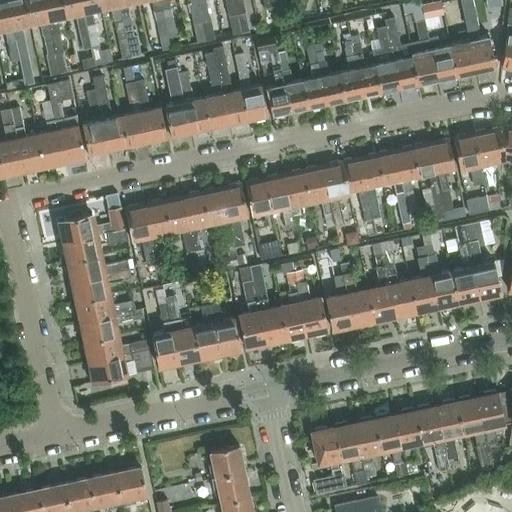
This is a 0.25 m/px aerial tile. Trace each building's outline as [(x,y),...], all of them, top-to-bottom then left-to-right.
[(0,0),(0,31),(4,30),(11,63),(19,61),(20,60),(6,0),(1,0),(0,0)] [(6,0),(20,60),(19,61),(23,78),(24,77),(26,84),(33,82),(29,64),(25,65),(24,59),(27,58),(20,27),(30,25),(24,0),(6,0)] [(24,0),(30,25),(40,23),(47,54),(44,54),(49,75),(59,72),(43,0),(24,0)] [(55,19),(66,17),(61,0),(43,0),(59,72),(70,70),(69,64),(65,65),(55,19)] [(75,15),(82,46),(90,44),(91,44),(80,0),(61,0),(66,17),(75,15)] [(80,0),(91,44),(99,43),(92,11),(101,9),(98,0),(80,0)] [(126,37),(117,0),(98,0),(101,9),(110,7),(117,39),(118,39),(126,37)] [(117,0),(126,37),(133,35),(127,4),(137,2),(136,0),(117,0)] [(144,0),(150,0),(161,49),(170,48),(169,45),(159,0),(140,0),(141,1),(144,0)] [(159,0),(169,45),(168,38),(176,36),(168,0),(159,0)] [(187,0),(196,42),(205,40),(196,0),(187,0)] [(196,0),(205,40),(214,38),(205,0),(196,0)] [(224,0),(228,15),(236,13),(233,0),(224,0)] [(241,0),(233,0),(236,13),(244,11),(241,0)] [(495,67),(493,57),(492,50),(500,48),(503,20),(491,21),(493,35),(489,36),(488,35),(477,37),(475,27),(478,27),(472,0),(459,0),(463,17),(475,71),(480,70),(481,72),(495,69),(495,67)] [(440,1),(420,5),(424,18),(438,16),(443,15),(440,2),(440,1)] [(410,2),(401,3),(403,13),(412,11),(410,2)] [(244,11),(236,13),(240,33),(248,31),(244,11)] [(236,13),(228,15),(232,34),(240,33),(236,13)] [(295,25),(293,13),(274,17),(276,29),(295,25)] [(385,24),(384,24),(398,87),(406,86),(407,87),(414,86),(415,84),(417,83),(408,42),(400,44),(394,16),(384,18),(385,24)] [(458,41),(449,43),(457,77),(471,74),(471,72),(475,71),(463,17),(454,19),(458,41)] [(414,21),(415,26),(418,40),(408,42),(417,83),(418,83),(418,85),(433,82),(432,80),(437,79),(425,24),(426,24),(424,18),(414,21)] [(348,68),(338,70),(344,99),(346,99),(348,100),(355,99),(356,97),(362,95),(349,36),(346,20),(339,21),(344,46),(343,46),(345,56),(348,68)] [(449,43),(440,45),(435,22),(426,24),(425,24),(437,79),(442,78),(442,80),(457,77),(449,43)] [(371,50),(374,62),(380,91),(383,91),(384,92),(391,91),(392,89),(398,87),(384,24),(378,26),(383,48),(371,50)] [(511,25),(506,25),(502,56),(501,65),(506,66),(506,68),(511,68),(511,25)] [(130,57),(141,54),(137,34),(133,35),(126,37),(130,57)] [(356,34),(349,36),(362,95),(369,94),(371,95),(378,94),(379,92),(380,91),(374,62),(364,64),(362,52),(360,53),(356,34)] [(265,85),(269,105),(271,115),(274,114),(276,116),(282,114),(283,112),(290,111),(277,51),(273,35),(255,40),(260,64),(271,61),(274,72),(272,72),(275,83),(265,85)] [(126,37),(118,39),(122,58),(130,57),(126,37)] [(320,42),(313,44),(326,103),(333,101),(335,103),(342,102),(342,99),(344,99),(338,70),(328,72),(325,60),(324,61),(320,42)] [(91,44),(90,44),(92,54),(95,64),(112,61),(109,48),(100,50),(99,43),(91,44)] [(319,104),(326,103),(313,44),(306,45),(310,64),(308,64),(311,76),(301,78),(308,107),(310,106),(312,108),(319,107),(319,104)] [(241,87),(231,89),(221,46),(202,50),(211,48),(212,48),(229,124),(233,123),(234,125),(248,122),(248,120),(241,87)] [(212,48),(211,48),(202,50),(211,93),(202,95),(210,130),(224,127),(224,125),(229,124),(212,48)] [(284,50),(277,51),(290,111),(297,109),(299,111),(305,109),(306,107),(308,107),(301,78),(291,80),(289,69),(288,69),(284,50)] [(267,116),(268,115),(260,83),(251,85),(243,51),(233,53),(241,87),(248,120),(252,119),(253,121),(268,117),(267,116)] [(84,58),(80,59),(82,67),(94,65),(93,58),(92,56),(84,58)] [(131,65),(122,67),(125,80),(134,78),(131,65)] [(174,102),(163,104),(170,136),(171,136),(171,138),(186,135),(186,133),(190,132),(177,72),(176,68),(167,70),(174,102)] [(186,70),(177,72),(190,132),(195,131),(196,133),(210,130),(202,95),(192,97),(186,70)] [(128,147),(121,113),(111,115),(103,74),(91,76),(94,88),(95,88),(108,150),(113,149),(113,151),(128,147)] [(24,77),(23,78),(4,82),(5,88),(26,84),(24,77)] [(167,137),(165,127),(160,105),(149,107),(142,78),(134,80),(147,141),(151,140),(152,142),(167,139),(166,137),(167,137)] [(147,141),(134,80),(124,82),(130,111),(121,113),(128,147),(142,144),(142,142),(147,141)] [(85,157),(82,147),(75,113),(64,116),(60,97),(62,97),(58,81),(46,84),(49,99),(50,99),(63,159),(68,158),(68,160),(85,157)] [(81,122),(86,144),(88,154),(89,156),(103,153),(103,151),(108,150),(95,88),(94,88),(85,90),(91,119),(81,122)] [(47,129),(36,131),(43,166),(59,162),(58,160),(63,159),(50,99),(49,99),(41,101),(47,129)] [(19,106),(9,108),(22,168),(27,167),(27,169),(43,166),(36,131),(25,133),(19,106)] [(0,116),(5,137),(0,138),(0,163),(3,175),(18,171),(18,169),(22,168),(9,108),(0,109),(0,116)] [(479,164),(497,160),(497,159),(498,160),(498,157),(497,157),(501,124),(491,127),(491,129),(487,130),(486,128),(472,131),(472,133),(479,164)] [(497,159),(497,160),(505,159),(508,159),(506,169),(511,169),(511,125),(504,124),(501,124),(497,157),(498,157),(498,160),(497,159)] [(453,137),(455,147),(459,169),(470,166),(472,176),(474,184),(482,182),(480,174),(478,164),(479,164),(472,133),(468,134),(467,132),(452,135),(453,137)] [(455,167),(451,148),(448,138),(448,136),(436,139),(436,141),(431,142),(431,140),(430,140),(447,218),(465,214),(463,205),(452,208),(451,200),(444,169),(455,167)] [(426,173),(433,204),(424,206),(428,222),(447,218),(430,140),(428,140),(429,142),(424,143),(423,141),(412,144),(418,174),(426,173)] [(408,210),(415,209),(408,177),(418,174),(412,144),(400,147),(401,149),(396,150),(396,148),(394,148),(408,210)] [(393,180),(403,227),(411,226),(408,210),(394,148),(393,148),(393,150),(389,151),(388,149),(376,152),(383,182),(393,180)] [(372,217),(379,215),(373,184),(383,182),(376,152),(365,154),(365,156),(361,157),(360,155),(359,155),(372,217)] [(341,161),(348,190),(357,188),(363,219),(371,217),(372,217),(359,155),(357,156),(358,158),(353,159),(353,157),(342,159),(342,161),(341,161)] [(327,164),(322,165),(332,212),(334,224),(342,222),(337,195),(348,193),(347,190),(348,190),(341,161),(341,159),(326,162),(327,164)] [(319,199),(323,214),(332,212),(322,165),(317,166),(317,164),(302,168),(309,201),(319,199)] [(292,215),(292,214),(299,213),(297,204),(309,201),(302,168),(288,171),(288,173),(284,174),(292,215)] [(282,207),(284,216),(286,228),(295,226),(292,214),(292,215),(284,174),(279,175),(278,173),(264,176),(264,178),(271,210),(282,207)] [(244,182),(246,190),(251,214),(262,211),(265,225),(273,224),(270,210),(271,210),(264,178),(260,179),(259,177),(244,180),(245,182),(244,182)] [(248,215),(243,192),(241,183),(240,183),(240,181),(225,184),(225,186),(221,187),(233,246),(234,245),(244,243),(238,217),(248,215)] [(208,223),(219,221),(226,250),(234,248),(234,245),(233,246),(221,187),(216,188),(215,186),(201,189),(208,223)] [(202,250),(199,235),(197,225),(208,223),(201,189),(187,192),(187,194),(183,195),(195,252),(202,250)] [(498,192),(485,194),(488,209),(500,207),(498,192)] [(170,231),(180,229),(185,254),(186,254),(195,252),(183,195),(178,196),(177,194),(163,197),(170,231)] [(469,213),(488,209),(485,194),(466,199),(469,213)] [(158,234),(170,231),(163,197),(149,201),(149,202),(144,204),(156,262),(164,261),(158,234)] [(124,208),(126,218),(131,240),(142,237),(148,264),(156,262),(144,204),(139,205),(139,203),(124,206),(125,208),(124,208)] [(112,229),(125,227),(120,207),(108,209),(108,211),(110,221),(112,229)] [(332,212),(323,214),(325,226),(333,224),(334,224),(332,212)] [(62,235),(63,240),(112,229),(110,221),(93,224),(91,214),(91,213),(57,220),(60,236),(62,235)] [(372,217),(371,217),(375,234),(384,232),(384,231),(381,215),(379,215),(372,217)] [(493,260),(493,259),(482,262),(478,245),(484,243),(479,220),(462,223),(467,247),(468,247),(478,296),(484,295),(484,297),(500,293),(500,291),(497,276),(502,275),(503,258),(493,260)] [(467,247),(462,223),(454,225),(459,248),(457,249),(461,266),(451,268),(458,302),(474,299),(473,297),(478,296),(468,247),(467,247)] [(63,246),(66,260),(102,253),(99,242),(105,241),(106,244),(127,239),(125,227),(112,229),(63,240),(65,245),(63,246)] [(451,268),(438,271),(434,253),(433,254),(428,231),(422,232),(437,305),(442,304),(442,306),(458,302),(451,268)] [(422,232),(420,232),(413,234),(415,247),(417,257),(415,257),(419,275),(409,277),(416,311),(432,308),(431,306),(437,305),(422,232)] [(315,236),(304,238),(307,248),(307,249),(317,247),(317,245),(315,236)] [(409,277),(397,280),(393,262),(391,263),(386,240),(380,241),(395,314),(400,313),(400,315),(416,311),(409,277)] [(298,241),(290,242),(292,252),(300,251),(299,249),(298,241)] [(377,284),(368,286),(375,320),(390,317),(389,315),(395,314),(380,241),(371,243),(376,266),(374,267),(377,284)] [(279,244),(258,249),(260,259),(281,254),(281,253),(279,244)] [(337,247),(329,249),(332,261),(340,259),(337,247)] [(202,250),(195,252),(199,272),(206,270),(202,250)] [(195,252),(186,254),(190,273),(190,274),(199,272),(195,252)] [(71,275),(72,280),(128,267),(126,259),(104,264),(102,253),(66,260),(69,276),(71,275)] [(222,257),(224,266),(236,264),(234,254),(222,257)] [(291,260),(279,263),(281,274),(285,273),(293,271),(291,260)] [(324,295),(329,319),(331,329),(348,326),(347,324),(353,323),(341,263),(339,263),(338,261),(330,263),(336,293),(324,295)] [(279,303),(269,305),(260,262),(250,265),(253,280),(265,341),(270,340),(271,342),(286,339),(279,303)] [(347,262),(341,263),(353,323),(358,321),(358,323),(375,320),(368,286),(354,289),(351,272),(349,272),(347,262)] [(71,286),(74,300),(110,293),(108,282),(131,277),(128,267),(72,280),(73,285),(71,286)] [(312,333),(328,330),(320,294),(309,296),(306,280),(303,280),(300,269),(294,271),(306,333),(311,332),(312,333)] [(294,271),(293,271),(285,273),(289,292),(286,293),(288,301),(279,303),(286,339),(302,336),(301,334),(306,333),(294,271)] [(247,310),(237,312),(245,348),(261,344),(260,342),(265,341),(253,280),(241,282),(247,310)] [(163,288),(155,289),(158,303),(166,301),(165,297),(163,288)] [(241,347),(238,337),(234,315),(222,318),(216,291),(207,293),(219,351),(225,350),(225,352),(241,349),(240,347),(241,347)] [(79,315),(80,320),(131,309),(130,300),(112,304),(110,293),(74,300),(77,316),(79,315)] [(207,293),(199,295),(198,295),(203,322),(192,324),(199,358),(215,354),(214,352),(219,351),(207,293)] [(179,319),(174,295),(165,297),(166,301),(179,360),(184,359),(184,361),(199,358),(192,324),(191,316),(179,319)] [(150,333),(155,355),(157,365),(158,365),(158,367),(174,363),(173,361),(179,360),(166,301),(158,303),(161,322),(160,322),(162,331),(150,333)] [(80,326),(83,340),(119,332),(116,321),(123,320),(123,318),(142,314),(140,307),(131,309),(80,320),(82,325),(80,326)] [(147,338),(121,344),(119,332),(83,340),(86,355),(88,355),(89,360),(131,351),(149,347),(147,338)] [(136,372),(153,368),(149,347),(131,351),(135,371),(136,372)] [(131,351),(89,360),(90,365),(88,365),(91,381),(108,377),(110,386),(127,382),(125,374),(126,374),(125,373),(135,371),(131,351)] [(484,394),(477,396),(488,449),(489,449),(498,447),(493,427),(504,425),(503,423),(511,421),(511,414),(511,388),(498,391),(497,389),(494,389),(483,391),(484,394)] [(477,452),(481,468),(492,465),(489,449),(488,449),(477,396),(469,397),(469,395),(458,397),(456,398),(463,433),(472,431),(477,452)] [(447,458),(456,456),(452,436),(463,433),(456,398),(453,398),(442,400),(443,403),(436,405),(447,458)] [(422,442),(431,440),(438,470),(449,468),(448,465),(447,458),(436,405),(428,406),(428,403),(417,406),(414,406),(422,442)] [(407,472),(417,470),(411,444),(422,442),(414,406),(412,407),(401,409),(402,412),(394,413),(407,472)] [(381,451),(390,449),(395,475),(407,472),(394,413),(387,415),(387,412),(376,414),(376,415),(373,415),(381,451)] [(353,422),(365,476),(375,474),(370,453),(381,451),(373,415),(371,416),(371,415),(360,418),(360,421),(353,422)] [(349,458),(355,484),(365,481),(364,477),(365,476),(353,422),(346,424),(345,421),(334,423),(335,423),(332,424),(333,426),(340,459),(349,458)] [(312,479),(315,493),(346,486),(340,459),(333,426),(326,428),(325,425),(314,427),(314,428),(311,428),(318,462),(329,460),(331,469),(332,469),(333,475),(312,479)] [(215,476),(244,470),(238,444),(209,450),(215,476)] [(458,463),(456,456),(447,458),(448,465),(458,463)] [(120,500),(146,494),(140,465),(114,471),(120,500)] [(249,496),(244,470),(215,476),(220,502),(249,496)] [(94,505),(120,500),(114,471),(88,476),(94,505)] [(69,511),(94,505),(88,476),(63,482),(69,511)] [(42,511),(62,511),(69,511),(63,482),(37,487),(42,511)] [(15,511),(42,511),(37,487),(11,493),(15,511)] [(0,511),(15,511),(11,493),(0,495),(0,511)] [(380,511),(377,495),(335,504),(336,511),(380,511)] [(252,511),(249,496),(220,502),(222,511),(252,511)] [(156,501),(158,508),(168,506),(167,498),(156,501)]
